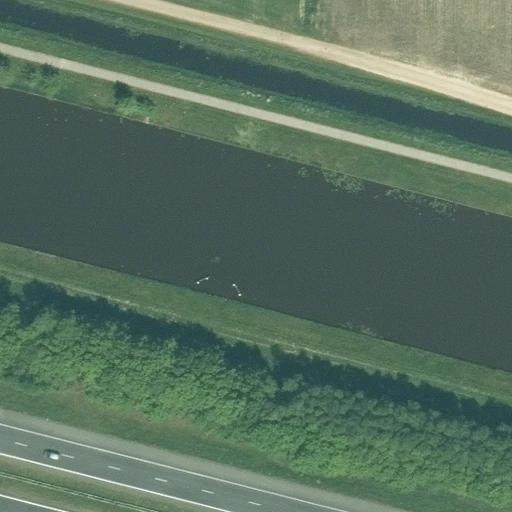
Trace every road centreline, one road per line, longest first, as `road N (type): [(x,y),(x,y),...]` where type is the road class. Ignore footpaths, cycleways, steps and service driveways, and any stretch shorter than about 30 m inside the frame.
road 1 (track): [(127,0),(511,104)]
road 2 (motorway): [(311,511),(0,432)]
